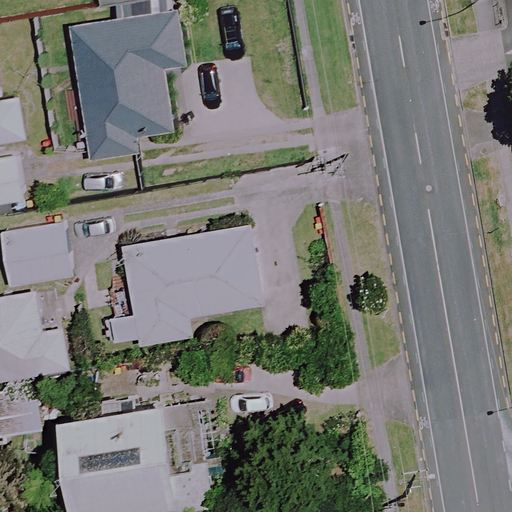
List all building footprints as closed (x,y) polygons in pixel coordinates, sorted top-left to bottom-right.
[(187,62),(180,11),(78,25),(96,155),(181,143),(171,64),(187,62)] [(0,139),(16,137),(29,135),(22,93),(2,96),(0,81),(0,139)] [(74,271),(64,219),(2,230),(12,282),(74,271)] [(113,313),(117,337),(143,332),(144,340),(196,331),(193,312),(267,300),(253,221),(128,241),(139,309),(113,313)] [(0,293),(0,376),(73,364),(66,323),(44,326),(38,287),(0,293)] [(0,429),(46,423),(40,383),(0,388),(0,429)] [(183,494),(172,395),(70,405),(80,505),(183,494)]
